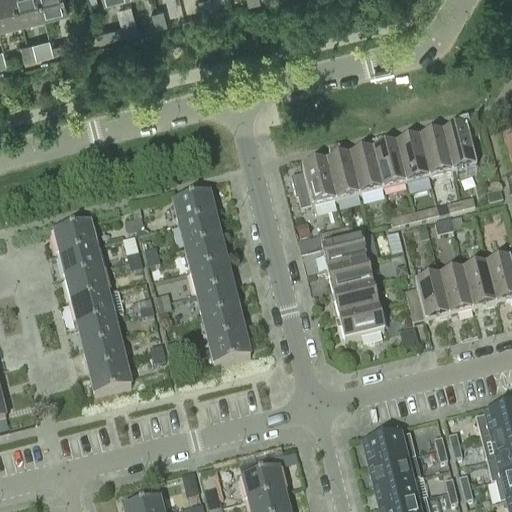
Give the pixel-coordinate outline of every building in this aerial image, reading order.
[(14,0),(0,0),(0,24),(20,20),(14,0)] [(39,0),(14,0),(20,20),(43,14),(39,0)] [(64,0),(39,0),(43,14),(67,8),(64,0)] [(200,0),(197,1),(199,8),(211,6),(209,0),(200,0)] [(128,3),(118,8),(126,25),(136,21),(128,3)] [(211,6),(199,8),(201,16),(213,14),(211,6)] [(151,13),(153,20),(164,17),(162,10),(151,13)] [(164,17),(153,20),(155,28),(166,25),(164,17)] [(138,32),(136,24),(124,27),(126,35),(138,32)] [(110,29),(95,33),(98,42),(112,39),(110,29)] [(20,45),(21,53),(33,50),(31,42),(20,45)] [(64,51),(62,43),(50,46),(52,54),(64,51)] [(33,50),(21,53),(23,61),(35,58),(33,50)] [(466,132),(442,138),(451,176),(476,170),(466,132)] [(442,138),(418,144),(428,182),(451,176),(442,138)] [(418,144),(395,149),(405,188),(428,182),(418,144)] [(395,149),(372,155),(382,194),(405,188),(395,149)] [(372,155),(349,161),(358,200),(382,194),(372,155)] [(349,161),(325,167),(335,206),(358,200),(349,161)] [(300,215),(335,206),(325,167),(301,173),(303,179),(290,182),(296,204),(297,203),(300,215)] [(172,207),(178,231),(214,222),(208,198),(172,207)] [(472,203),(459,207),(461,215),(474,212),(472,203)] [(449,218),(461,215),(459,207),(447,210),(449,218)] [(436,213),(423,216),(425,224),(438,221),(436,213)] [(421,225),(419,217),(413,218),(415,227),(421,225)] [(402,221),(389,224),(391,233),(404,230),(402,221)] [(214,222),(178,231),(184,254),(220,245),(214,222)] [(460,222),(449,224),(452,235),(458,234),(457,230),(462,229),(460,222)] [(140,223),(132,225),(135,236),(143,234),(140,223)] [(452,235),(449,224),(433,227),(437,241),(452,237),(452,235)] [(135,236),(132,225),(125,226),(128,238),(135,236)] [(53,237),(59,261),(95,252),(89,228),(53,237)] [(353,243),(350,232),(342,234),(345,245),(353,243)] [(345,245),(342,234),(341,234),(319,239),(322,251),(345,245)] [(366,266),(360,241),(353,243),(345,245),(322,251),(321,251),(327,275),(366,266)] [(220,245),(184,254),(190,277),(226,268),(220,245)] [(399,245),(387,248),(390,260),(402,256),(399,245)] [(157,261),(155,253),(151,254),(149,246),(142,248),(144,256),(146,264),(157,261)] [(95,252),(59,261),(65,285),(101,275),(95,252)] [(126,261),(128,268),(140,265),(138,258),(126,261)] [(157,261),(146,264),(148,272),(159,269),(157,261)] [(511,274),(509,263),(485,269),(495,308),(511,303),(511,274)] [(140,265),(128,268),(130,276),(142,273),(140,265)] [(366,266),(327,275),(333,299),(371,289),(366,266)] [(226,268),(190,277),(196,301),(232,292),(226,268)] [(485,269),(462,275),(472,314),(495,308),(485,269)] [(101,275),(65,285),(71,307),(107,298),(101,275)] [(462,275),(439,281),(448,320),(471,314),(472,314),(462,275)] [(448,320),(439,281),(414,287),(416,294),(418,303),(424,325),(424,326),(448,320)] [(371,289),(333,299),(338,322),(377,312),(371,289)] [(232,292),(196,301),(202,324),(238,315),(232,292)] [(111,296),(117,318),(124,316),(119,294),(111,296)] [(418,303),(416,294),(404,297),(406,305),(407,306),(418,303)] [(107,298),(71,307),(76,330),(113,321),(107,298)] [(155,303),(157,311),(169,308),(167,300),(155,303)] [(424,325),(418,303),(407,306),(412,328),(424,325)] [(138,307),(139,315),(151,312),(149,304),(138,307)] [(138,307),(130,309),(132,317),(139,315),(138,307)] [(169,308),(157,311),(159,318),(171,315),(169,308)] [(151,312),(139,315),(141,322),(153,320),(151,312)] [(377,312),(338,322),(339,322),(345,346),(383,336),(377,312)] [(238,315),(202,324),(207,347),(244,338),(238,315)] [(113,321),(76,330),(82,354),(118,344),(113,321)] [(244,338),(207,347),(213,371),(250,362),(244,338)] [(118,344),(82,354),(88,377),(124,368),(118,344)] [(167,349),(169,357),(181,354),(179,347),(167,349)] [(149,354),(151,361),(163,359),(161,351),(149,354)] [(181,354),(169,357),(171,365),(182,362),(181,354)] [(163,359),(151,361),(153,369),(165,366),(163,359)] [(124,368),(88,377),(94,401),(130,392),(124,368)] [(511,437),(511,413),(475,423),(480,445),(489,443),(511,437)] [(511,459),(511,437),(489,443),(495,464),(511,459)] [(448,441),(451,452),(458,450),(456,439),(448,441)] [(414,462),(409,440),(363,451),(368,473),(405,464),(414,462)] [(433,445),(436,456),(444,455),(441,443),(433,445)] [(461,463),(458,450),(451,452),(454,464),(461,463)] [(447,466),(444,455),(436,456),(439,468),(447,466)] [(511,481),(511,459),(495,464),(486,466),(491,487),(500,485),(511,481)] [(275,462),(238,471),(241,483),(278,474),(275,462)] [(410,485),(405,464),(368,473),(373,494),(410,485)] [(241,483),(247,507),(284,498),(278,474),(241,483)] [(213,475),(199,479),(203,493),(217,490),(213,475)] [(458,483),(461,494),(469,492),(466,481),(458,483)] [(511,503),(511,481),(500,485),(505,506),(511,503)] [(392,511),(416,506),(410,485),(373,494),(377,511),(392,511)] [(444,487),(447,498),(454,496),(451,485),(444,487)] [(472,504),(469,492),(461,494),(464,506),(472,504)] [(457,508),(454,496),(447,498),(450,510),(457,508)] [(287,511),(284,498),(247,507),(248,511),(287,511)]
